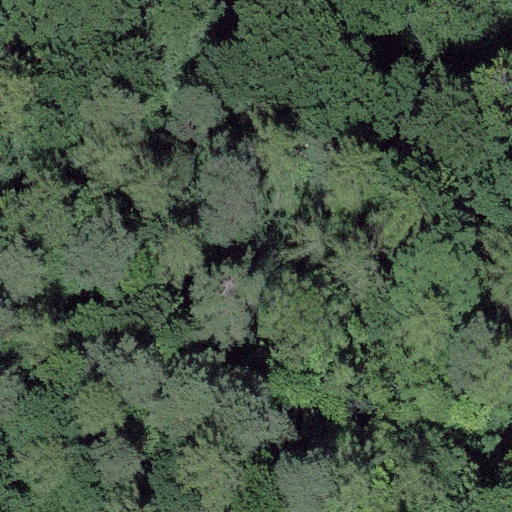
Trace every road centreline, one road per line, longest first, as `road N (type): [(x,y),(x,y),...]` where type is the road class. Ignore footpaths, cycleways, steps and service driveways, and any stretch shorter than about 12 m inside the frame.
road 1 (track): [(511,255),(395,178),(242,125),(63,95),(0,102)]
road 2 (track): [(63,95),(227,0)]
